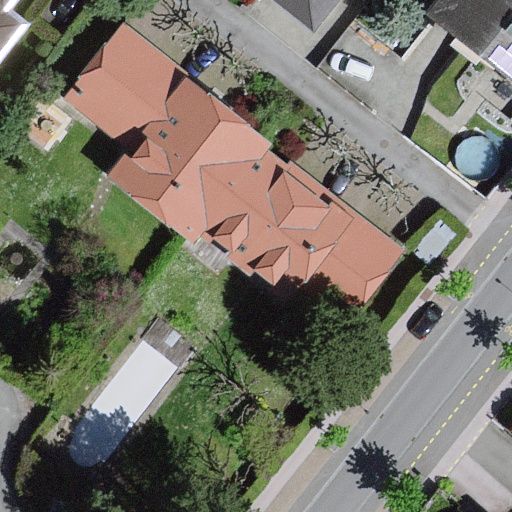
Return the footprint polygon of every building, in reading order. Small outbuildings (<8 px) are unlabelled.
[(0,0),(0,40),(18,17),(2,5),(6,0),(0,0)] [(278,0),(311,26),(331,0),(278,0)] [(511,0),(438,0),(432,8),(511,71),(511,0)] [(193,238),(198,231),(264,146),(269,139),(186,75),(121,25),(67,94),(132,145),(110,174),(193,238)] [(292,160),(289,165),(264,146),(198,231),(208,238),(213,232),(228,244),(223,250),(249,270),(256,262),(273,275),(266,283),(287,300),(312,268),(357,303),(402,245),(292,160)]
